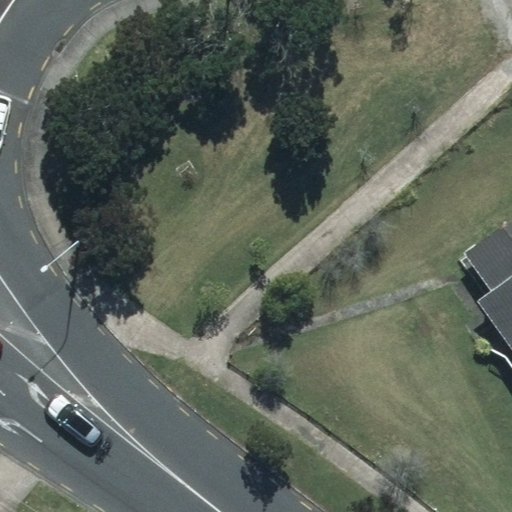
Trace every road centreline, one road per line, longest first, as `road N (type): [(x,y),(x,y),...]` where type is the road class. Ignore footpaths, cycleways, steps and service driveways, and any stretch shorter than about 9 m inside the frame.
road 1 (primary): [(0,219),(201,499)]
road 2 (primary): [(201,499),(0,373)]
